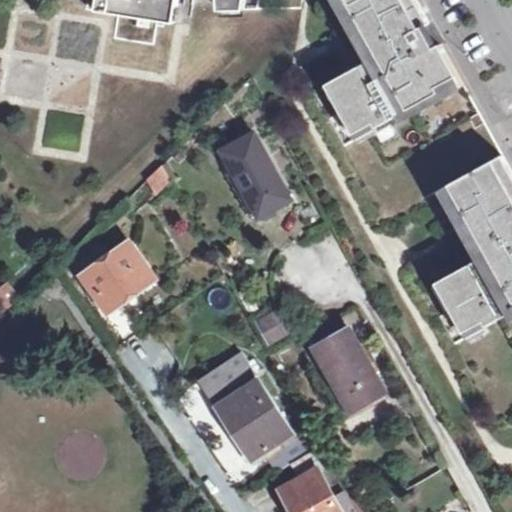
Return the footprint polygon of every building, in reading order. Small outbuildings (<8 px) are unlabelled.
[(91,0),(90,7),(118,11),(176,21),(179,0),(219,0),(220,11),(246,9),(247,0),(91,0)] [(325,0),(324,11),(339,37),(333,41),(337,47),(302,67),(345,145),(442,92),(445,97),(466,85),(418,0),(325,0)] [(226,150),(262,216),(294,199),(257,132),(226,150)] [(511,168),(505,155),(428,198),(449,236),(442,240),(446,246),(412,265),(456,343),(511,312),(511,168)] [(157,194),(173,180),(164,165),(150,180),(157,194)] [(104,296),(112,307),(155,278),(132,243),(88,273),(98,287),(93,290),(99,299),(104,296)] [(0,291),(0,302),(6,311),(22,298),(11,283),(0,291)] [(262,320),(274,342),(295,331),(281,309),(262,320)] [(313,335),(321,348),(351,331),(343,318),(313,335)] [(352,330),(351,331),(321,348),(318,349),(354,412),(389,393),(352,330)] [(282,470),(296,462),(323,446),(308,421),(293,430),(261,382),(259,383),(255,378),(257,377),(242,354),(203,380),(218,403),(255,457),(270,447),(282,470)] [(191,420),(218,403),(203,380),(179,402),(191,420)] [(361,511),(323,446),(296,462),(306,479),(287,490),(298,511),(361,511)]
